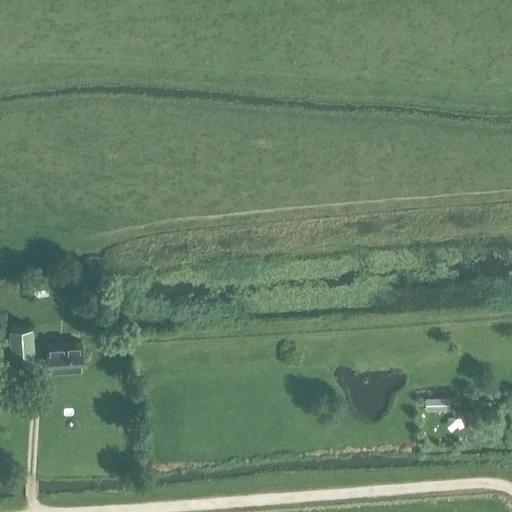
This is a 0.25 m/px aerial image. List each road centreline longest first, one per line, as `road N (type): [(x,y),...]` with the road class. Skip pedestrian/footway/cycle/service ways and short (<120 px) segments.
road 1 (track): [(67,511),(485,482),(511,490)]
road 2 (track): [(511,196),(136,229),(101,240),(90,264)]
road 3 (track): [(30,498),(38,378)]
